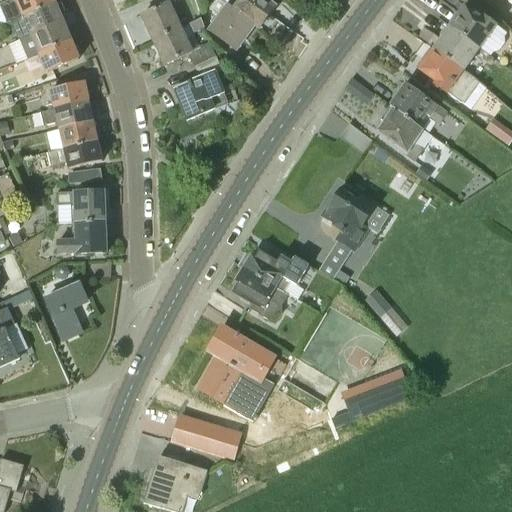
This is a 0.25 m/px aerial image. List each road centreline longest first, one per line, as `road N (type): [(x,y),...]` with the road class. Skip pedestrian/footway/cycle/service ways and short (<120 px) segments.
road 1 (tertiary): [(166,315),(263,151),(377,0)]
road 2 (residential): [(92,0),(131,84),(139,272),(166,315)]
road 3 (residential): [(0,424),(125,399)]
